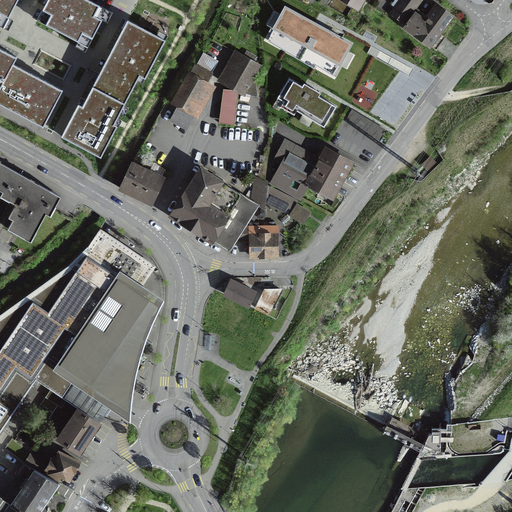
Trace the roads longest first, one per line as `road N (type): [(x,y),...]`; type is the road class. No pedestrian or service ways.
road 1 (residential): [(496,34),(463,63),(314,258),(292,268),(184,277)]
road 2 (secondary): [(0,139),(150,227),(177,255),(184,277)]
road 3 (secondary): [(184,277),(172,406)]
